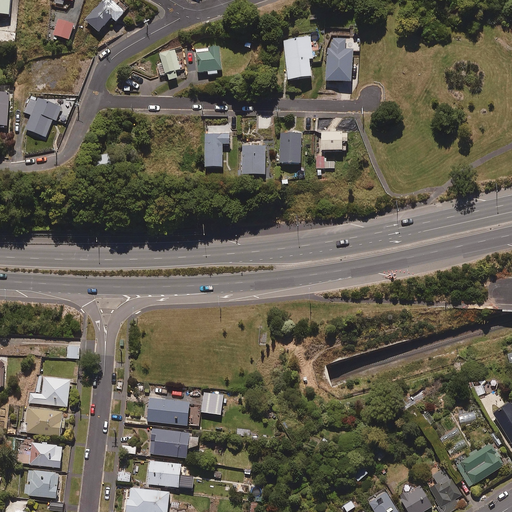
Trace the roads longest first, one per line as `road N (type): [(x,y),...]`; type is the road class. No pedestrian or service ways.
road 1 (trunk): [(0,256),(297,250),(511,206)]
road 2 (trunk): [(511,233),(383,263),(232,282)]
road 3 (track): [(0,203),(247,211),(272,228)]
road 4 (residential): [(92,102),(369,101)]
road 5 (trunk): [(232,282),(68,285)]
road 6 (residential): [(89,511),(105,350)]
road 7 (trunk): [(232,282),(134,304),(121,312),(105,350)]
road 8 (residential): [(92,102),(114,55),(202,10)]
road 9 (residential): [(0,166),(63,157),(92,102)]
